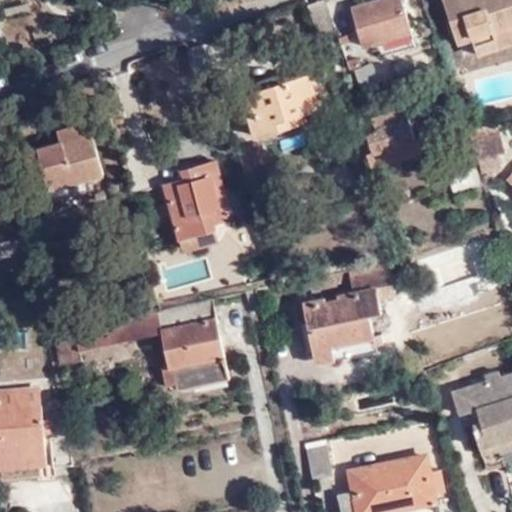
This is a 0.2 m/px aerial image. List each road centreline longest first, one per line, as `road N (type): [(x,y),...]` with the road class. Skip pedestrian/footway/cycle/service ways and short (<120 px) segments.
road 1 (residential): [(138,38),(0,83)]
road 2 (residential): [(266,0),(138,38)]
